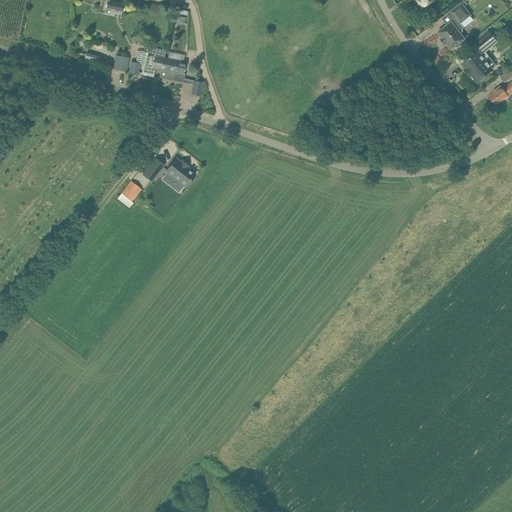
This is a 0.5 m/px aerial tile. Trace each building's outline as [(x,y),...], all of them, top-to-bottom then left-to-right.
[(125,0),(105,0),(105,2),(106,2),(105,9),(110,10),(112,0),(124,3),(125,0)] [(446,26),(438,32),(442,38),(440,39),(444,45),(446,43),(451,49),(454,47),(456,47),(458,47),(460,45),(461,44),(461,42),(465,39),(461,33),(462,31),(463,26),(461,23),(471,15),(461,2),(451,11),(456,18),(447,25),(446,26)] [(488,30),(474,41),(479,47),(480,47),(481,48),(462,64),(466,68),(464,70),(470,76),(471,75),(477,82),(479,81),(480,82),(485,77),(484,77),(493,69),(485,60),(489,57),(485,52),(497,42),(492,37),(493,36),(488,30)] [(155,68),(158,69),(160,56),(146,52),(141,75),(153,77),(155,68)] [(128,58),(116,56),(114,69),(126,71),(128,58)] [(164,56),(160,56),(158,69),(161,69),(159,77),(183,82),(185,74),(183,74),(185,62),(163,58),(164,56)] [(140,63),(131,61),(128,72),(138,74),(140,63)] [(511,66),(500,76),(504,82),(511,75),(511,66)] [(202,82),(194,81),(191,94),(199,96),(202,82)] [(511,81),(503,89),(500,86),(492,92),(493,93),(488,97),(495,105),(511,92),(511,81)] [(179,158),(184,153),(178,148),(173,153),(179,158)] [(155,159),(143,174),(151,181),(163,165),(155,159)] [(176,159),(166,171),(185,187),(195,174),(186,167),(188,166),(182,161),(181,163),(176,159)] [(117,198),(130,208),(143,192),(130,181),(117,198)]
